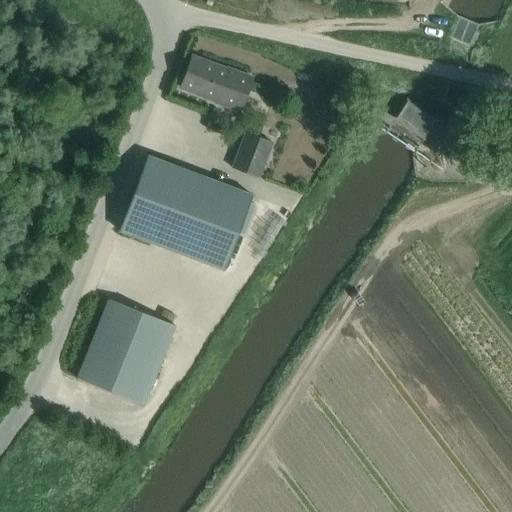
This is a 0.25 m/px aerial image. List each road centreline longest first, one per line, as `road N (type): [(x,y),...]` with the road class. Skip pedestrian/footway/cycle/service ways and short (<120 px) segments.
road 1 (unclassified): [(0,457),(76,298),(166,39),(168,9)]
road 2 (unclassified): [(511,85),(168,9)]
